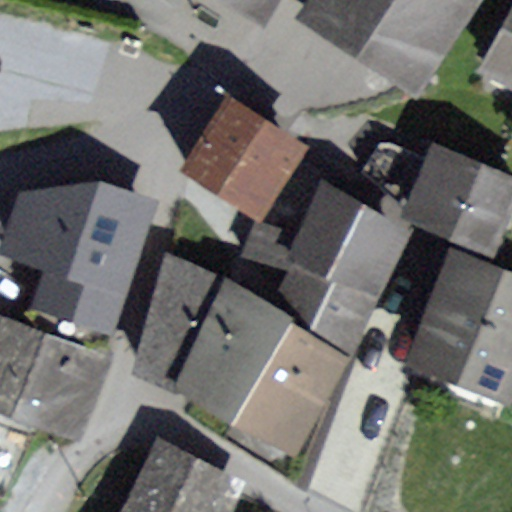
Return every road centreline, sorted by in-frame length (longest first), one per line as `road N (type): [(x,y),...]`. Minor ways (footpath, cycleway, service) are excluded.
road 1 (residential): [(112,405),(164,210),(132,165)]
road 2 (residential): [(132,165),(243,53),(281,0)]
road 3 (residential): [(301,511),(112,405)]
road 4 (residential): [(0,182),(132,165)]
road 5 (residential): [(57,511),(112,405)]
